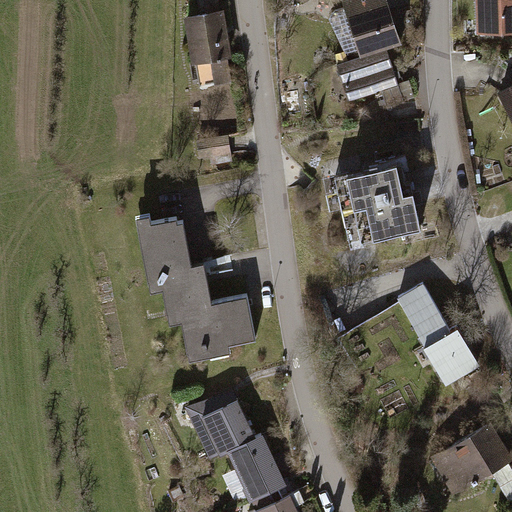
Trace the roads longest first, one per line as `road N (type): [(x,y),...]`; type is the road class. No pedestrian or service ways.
road 1 (residential): [(257,0),(287,298),(355,511)]
road 2 (residential): [(511,346),(461,217),(442,125),(437,0)]
